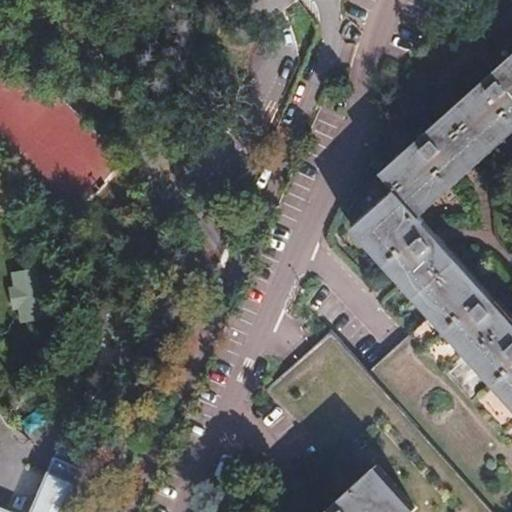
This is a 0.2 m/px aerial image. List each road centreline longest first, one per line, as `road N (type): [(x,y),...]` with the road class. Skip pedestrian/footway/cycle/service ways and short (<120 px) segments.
road 1 (residential): [(385,0),(359,70),(348,135),(181,511)]
road 2 (residential): [(130,511),(333,0)]
